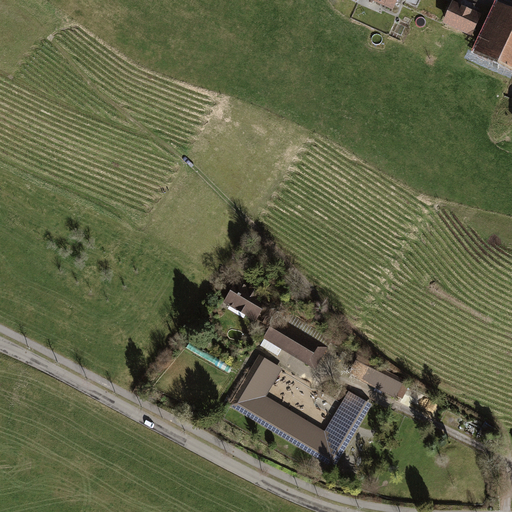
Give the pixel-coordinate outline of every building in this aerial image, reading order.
[(394,0),(370,0),(391,9),(394,0)] [(479,13),(449,1),(440,21),(470,34),(479,13)] [(511,8),(496,1),(474,50),(511,66),(511,8)] [(238,282),(224,306),(256,324),(270,301),(238,282)] [(278,321),(267,341),(316,369),(327,349),(278,321)] [(282,369),(258,355),(228,406),(335,469),(372,405),(349,392),(325,432),(266,397),(282,369)] [(398,377),(376,375),(374,391),(396,394),(398,377)]
